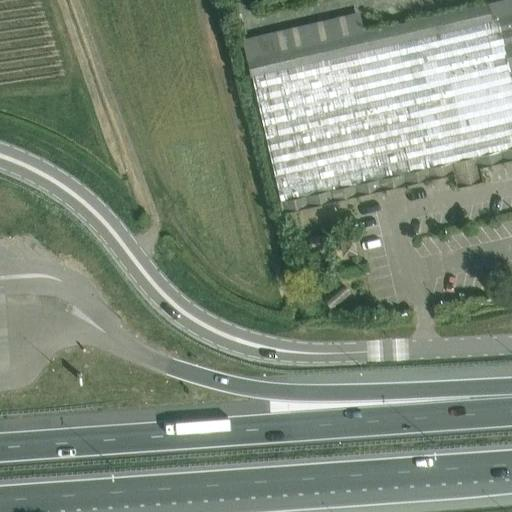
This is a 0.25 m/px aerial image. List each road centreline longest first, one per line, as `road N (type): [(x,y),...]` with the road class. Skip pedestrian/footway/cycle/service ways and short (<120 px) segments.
road 1 (unclassified): [(0,167),(64,200),(161,309),(229,351),(265,361),(511,350)]
road 2 (motorway): [(511,411),(0,447)]
road 3 (motorway): [(0,500),(511,465)]
road 4 (motorway): [(511,397),(284,396),(162,363)]
